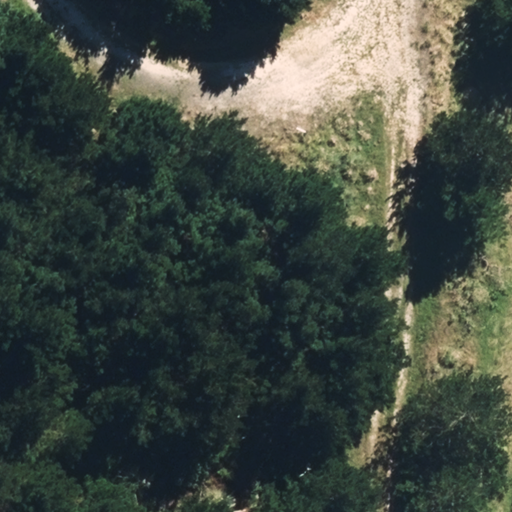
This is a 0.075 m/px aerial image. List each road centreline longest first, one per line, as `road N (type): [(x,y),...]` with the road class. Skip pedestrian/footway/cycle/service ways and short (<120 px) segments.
road 1 (track): [(386,34),(367,511)]
road 2 (track): [(68,0),(142,85),(256,92),(386,34),(385,0)]
